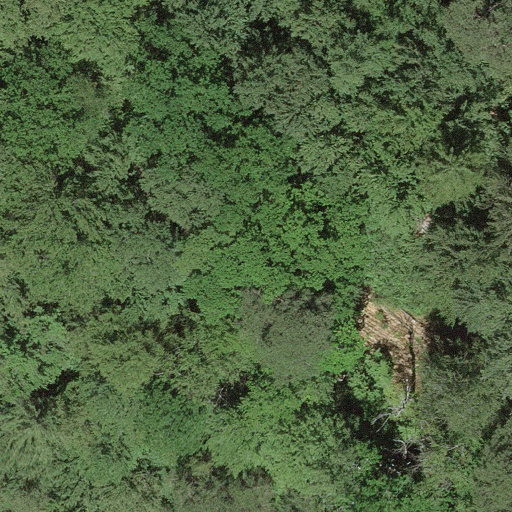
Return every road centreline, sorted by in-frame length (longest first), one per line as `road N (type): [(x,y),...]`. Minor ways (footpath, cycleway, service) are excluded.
road 1 (track): [(477,272),(494,211),(473,91),(478,0)]
road 2 (track): [(383,178),(511,308)]
